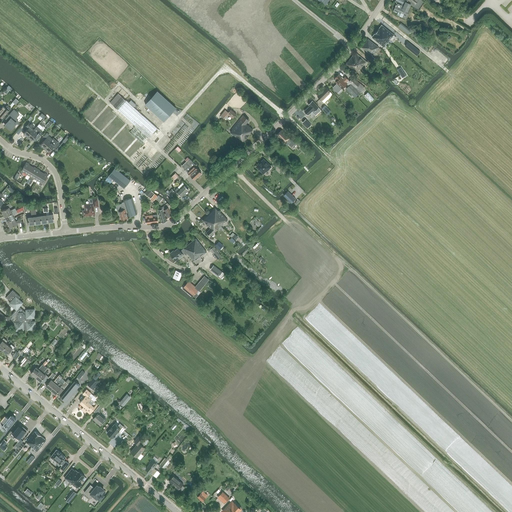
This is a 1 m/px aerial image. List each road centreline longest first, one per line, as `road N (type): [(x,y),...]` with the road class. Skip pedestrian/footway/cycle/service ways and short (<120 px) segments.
road 1 (tertiary): [(65,232),(158,227),(188,211),(345,56),(384,0)]
road 2 (tertiary): [(175,511),(0,367)]
road 3 (residential): [(0,139),(51,167),(65,232)]
